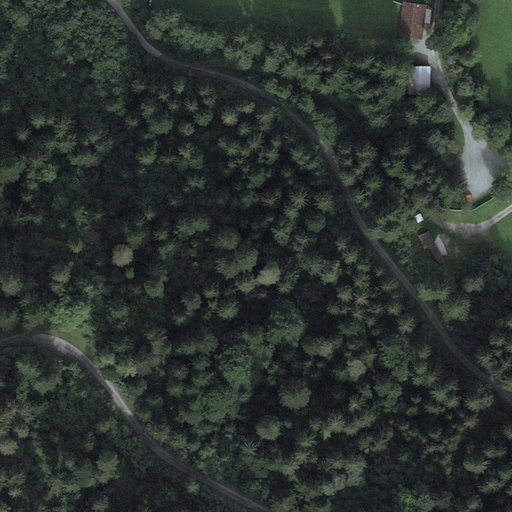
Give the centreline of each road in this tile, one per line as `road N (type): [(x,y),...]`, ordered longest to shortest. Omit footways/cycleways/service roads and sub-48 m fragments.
road 1 (track): [(511,400),(460,358),(353,213),(316,138),(242,82),(149,50)]
road 2 (track): [(191,68),(248,70),(333,103),(435,228),(472,230),(511,204)]
road 3 (track): [(0,341),(32,337),(71,352),(163,456),(259,511)]
